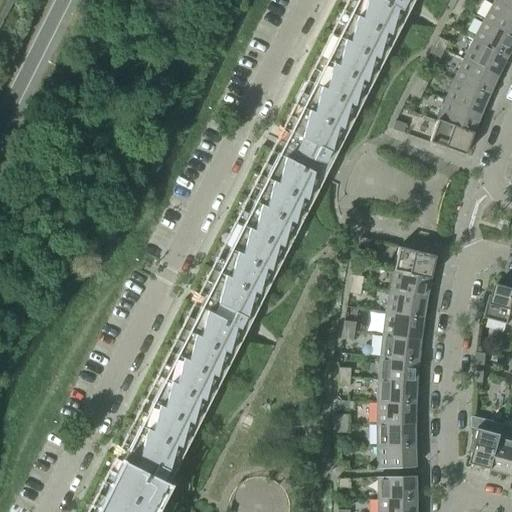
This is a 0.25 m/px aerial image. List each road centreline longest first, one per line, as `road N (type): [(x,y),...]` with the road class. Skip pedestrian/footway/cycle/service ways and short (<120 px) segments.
road 1 (residential): [(43,511),(303,0)]
road 2 (residential): [(447,494),(448,367),(465,266),(490,252),(511,257)]
road 3 (primary): [(0,136),(66,0)]
